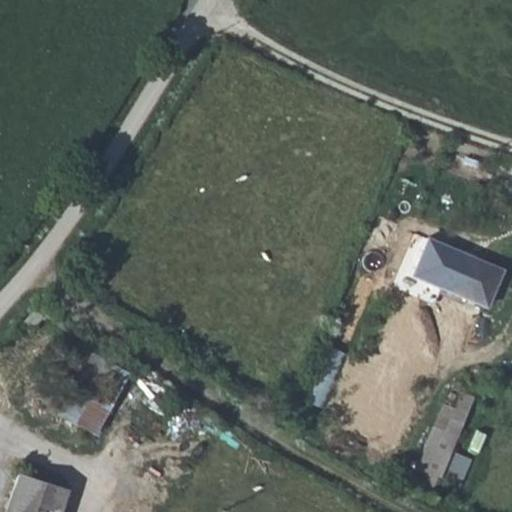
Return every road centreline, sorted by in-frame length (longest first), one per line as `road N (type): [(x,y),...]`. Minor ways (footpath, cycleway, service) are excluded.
road 1 (track): [(38,268),(169,372),(398,511)]
road 2 (unclassified): [(0,305),(38,268),(208,0)]
road 3 (track): [(200,14),(426,126),(511,154)]
